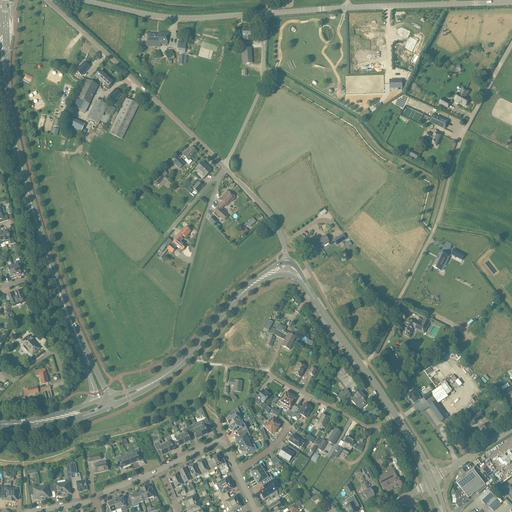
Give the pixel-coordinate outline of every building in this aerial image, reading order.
[(354,31),(353,31),(353,35),(354,35),(360,35),(360,38),(361,38),(361,39),(365,39),(365,38),(370,38),(371,45),(372,45),(372,49),(378,48),(378,42),(385,41),(385,34),(377,34),(377,33),(373,33),(373,34),(371,34),(371,27),(369,27),(369,26),(366,26),(366,27),(359,28),(359,27),(356,27),(356,28),(354,28),(355,31),(354,31)] [(250,40),(250,30),(242,30),(243,41),(250,40)] [(168,33),(159,32),(159,34),(147,33),(146,46),(151,47),(151,43),(155,44),(155,47),(160,47),(160,45),(167,45),(168,33)] [(410,37),(405,48),(412,52),(418,41),(410,37)] [(179,42),(177,54),(185,55),(186,43),(179,42)] [(252,64),(251,48),(242,49),(243,64),(252,64)] [(174,58),(172,50),(166,52),(168,60),(174,58)] [(89,67),(84,62),(76,71),(81,76),(89,67)] [(92,79),(89,81),(94,83),(98,79),(101,82),(106,77),(100,71),(98,74),(97,73),(92,79)] [(112,83),(106,77),(101,82),(104,84),(105,85),(103,87),(107,90),(111,86),(110,85),(112,83)] [(82,78),(80,81),(84,83),(73,107),(85,113),(98,86),(82,78)] [(402,81),(390,81),(390,89),(402,88),(402,81)] [(469,92),(464,89),(461,95),(458,93),(454,100),(455,101),(455,102),(459,104),(459,103),(466,107),(469,100),(466,98),(469,92)] [(120,94),(115,90),(108,97),(113,102),(120,94)] [(139,105),(126,99),(110,134),(122,140),(139,105)] [(450,103),(442,99),(439,104),(448,108),(450,103)] [(99,124),(107,108),(108,109),(109,106),(96,100),(87,119),(99,124)] [(115,109),(110,106),(107,112),(112,115),(115,109)] [(431,120),(430,122),(433,124),(445,129),(448,121),(437,116),(437,117),(433,115),(431,120)] [(82,130),(84,125),(70,118),(66,127),(80,134),(81,132),(84,133),(85,131),(82,130)] [(434,135),(428,133),(425,140),(431,143),(430,144),(436,147),(441,136),(435,133),(434,135)] [(191,148),(183,156),(186,159),(185,161),(189,165),(192,162),(190,160),(196,153),(191,148)] [(184,164),(175,156),(171,161),(179,169),(184,164)] [(211,171),(202,162),(196,169),(205,178),(211,171)] [(151,181),(155,186),(167,175),(163,170),(151,181)] [(203,186),(198,182),(192,189),(197,193),(203,186)] [(222,202),(217,207),(219,208),(221,210),(225,206),(226,207),(235,198),(230,193),(229,191),(220,200),(222,202)] [(219,208),(215,212),(224,221),(228,217),(221,210),(219,208)] [(2,216),(2,214),(0,214),(0,223),(5,222),(8,221),(7,216),(5,215),(2,216)] [(252,217),(245,224),(249,227),(256,221),(252,217)] [(182,230),(175,238),(176,239),(179,241),(181,238),(183,236),(185,238),(190,232),(186,229),(185,228),(183,231),(182,230)] [(2,232),(5,243),(8,242),(8,244),(10,245),(14,244),(12,235),(9,236),(7,230),(2,232)] [(346,240),(343,234),(333,240),(336,245),(346,240)] [(316,242),(320,248),(329,243),(325,236),(316,242)] [(167,238),(163,243),(167,246),(168,246),(172,241),(167,238)] [(173,243),(167,250),(172,253),(174,251),(176,248),(174,247),(176,245),(177,246),(178,246),(182,250),(186,246),(181,242),(182,241),(183,239),(181,238),(179,241),(176,239),(173,243)] [(312,253),(320,248),(316,242),(308,247),(312,253)] [(454,250),(451,255),(462,261),(464,255),(454,250)] [(440,253),(439,257),(438,256),(437,259),(433,267),(440,271),(445,262),(447,263),(450,258),(440,253)] [(15,264),(13,265),(16,276),(21,274),(19,269),(22,268),(20,260),(16,262),(15,263),(15,264)] [(333,264),(325,268),(327,273),(335,270),(333,264)] [(11,278),(16,276),(13,265),(8,267),(7,266),(4,267),(6,273),(9,272),(11,278)] [(329,278),(325,280),(327,283),(326,283),(328,287),(327,287),(331,292),(334,295),(336,297),(340,295),(339,292),(337,288),(338,288),(335,283),(334,283),(332,280),(331,280),(329,278)] [(25,302),(21,291),(16,292),(17,296),(13,297),(12,293),(8,294),(12,306),(25,302)] [(404,330),(403,334),(409,337),(414,329),(415,326),(426,332),(427,328),(430,323),(431,323),(433,320),(432,319),(426,316),(422,324),(410,318),(408,321),(407,321),(403,329),(404,330)] [(273,322),(269,320),(265,327),(264,328),(269,331),(273,322)] [(277,327),(276,329),(275,330),(283,333),(282,334),(286,336),(286,337),(289,339),(290,340),(289,342),(293,344),(296,338),(295,337),(296,334),(292,332),(290,335),(288,334),(289,333),(284,331),(286,328),(279,324),(277,327)] [(275,330),(276,329),(272,328),(270,333),(267,332),(265,337),(268,338),(266,345),(271,347),(275,337),(273,337),(274,335),(284,340),(281,346),(289,350),(293,344),(289,342),(290,340),(289,339),(286,337),(286,336),(282,334),(283,333),(275,330)] [(21,342),(24,346),(23,347),(27,352),(28,351),(32,355),(39,349),(33,341),(33,340),(31,337),(30,338),(28,336),(21,342)] [(447,338),(442,343),(446,347),(451,342),(447,338)] [(306,367),(298,363),(292,373),(301,378),(306,367)] [(45,369),(34,371),(35,375),(39,374),(41,384),(48,383),(46,372),(45,369)] [(242,382),(229,380),(229,385),(234,385),(233,392),(241,392),(242,382)] [(511,391),(511,385),(511,386),(505,390),(502,391),(505,396),(507,394),(511,391)] [(18,389),(16,389),(16,390),(18,389),(20,395),(22,395),(22,399),(28,397),(28,398),(30,398),(31,402),(38,401),(35,388),(29,389),(29,390),(27,390),(27,387),(18,389)] [(415,403),(421,399),(418,394),(414,388),(406,393),(410,400),(412,399),(415,403)] [(349,393),(346,389),(343,392),(342,391),(340,392),(341,393),(337,397),(340,401),(341,401),(341,402),(344,399),(344,398),(347,396),(351,400),(358,409),(365,403),(363,400),(365,398),(359,392),(355,396),(353,398),(349,394),(349,393)] [(56,390),(41,393),(42,399),(57,396),(56,390)] [(270,395),(264,390),(260,395),(257,392),(253,397),(253,396),(251,399),(257,404),(259,402),(261,401),(264,403),(267,399),(267,400),(270,395)] [(285,393),(278,404),(281,405),(284,407),(285,405),(291,395),(288,393),(287,394),(285,393)] [(423,397),(426,401),(433,397),(430,393),(423,397)] [(285,405),(284,407),(286,408),(289,410),(295,399),(293,398),(293,397),(291,395),(285,405)] [(430,407),(441,423),(447,418),(436,402),(429,406),(430,407)] [(293,416),(292,418),(296,421),(297,419),(298,419),(300,415),(306,418),(312,408),(311,408),(311,407),(309,406),(308,406),(304,404),(300,412),(296,410),(294,414),(292,416),(293,416)] [(229,426),(239,421),(237,417),(240,415),(237,409),(231,413),(232,416),(226,419),(226,421),(225,421),(227,425),(228,425),(229,426)] [(267,421),(268,423),(276,430),(278,428),(278,427),(280,425),(274,420),(276,418),(279,415),(273,411),(271,414),(272,415),(267,421)] [(481,419),(478,412),(471,416),(472,417),(466,420),(469,426),(481,419)] [(318,422),(316,424),(325,428),(330,418),(322,414),(318,422)] [(201,422),(196,425),(197,428),(199,431),(202,437),(208,434),(205,428),(208,427),(210,426),(208,422),(207,419),(207,418),(204,419),(204,420),(201,422)] [(241,426),(239,421),(229,426),(230,428),(229,429),(230,430),(230,431),(232,431),(232,432),(238,430),(240,433),(247,430),(244,424),(241,426)] [(268,423),(266,425),(264,423),(262,425),(271,434),(273,432),(274,433),(276,430),(268,423)] [(493,424),(490,426),(488,423),(480,428),(486,438),(494,433),(493,432),(497,429),(493,424)] [(193,426),(187,428),(190,434),(193,433),(196,440),(202,437),(197,428),(194,429),(193,426)] [(190,434),(187,428),(182,431),(183,433),(180,435),(185,444),(190,441),(187,436),(190,434)] [(239,446),(248,442),(246,438),(250,436),(247,430),(240,433),(242,437),(236,440),(236,441),(236,442),(236,443),(236,444),(236,445),(237,445),(238,445),(239,446)] [(341,433),(336,430),(328,442),(333,446),(339,437),(338,437),(341,433)] [(306,439),(312,443),(315,438),(309,434),(306,439)] [(174,435),(170,436),(173,442),(176,441),(179,447),(185,444),(180,435),(175,437),(174,435)] [(300,440),(292,435),(288,441),(299,448),(303,442),(307,445),(309,441),(302,437),(300,440)] [(173,442),(170,436),(165,439),(167,442),(164,444),(168,453),(174,450),(171,444),(173,442)] [(344,442),(344,443),(351,447),(352,448),(354,449),(356,446),(353,444),(355,441),(347,437),(344,442)] [(327,444),(323,441),(318,449),(322,452),(327,444)] [(163,456),(168,453),(164,444),(161,445),(159,442),(153,444),(157,452),(160,450),(163,456)] [(250,446),(248,442),(239,446),(240,448),(239,448),(239,449),(239,450),(239,451),(240,451),(240,452),(241,452),(242,453),(248,450),(250,455),(256,450),(254,445),(250,446)] [(344,443),(341,447),(345,449),(342,454),(347,456),(352,448),(351,447),(344,443)] [(337,446),(332,455),(337,458),(340,453),(343,449),(338,446),(337,446)] [(299,453),(291,447),(288,452),(284,448),(281,452),(279,455),(279,456),(284,459),(283,460),(290,465),(294,459),(295,459),(299,453)] [(138,458),(141,457),(138,449),(133,451),(134,454),(127,456),(128,457),(131,465),(139,461),(138,458)] [(319,456),(315,453),(311,460),(315,463),(319,456)] [(101,460),(99,455),(92,456),(88,457),(89,463),(101,460)] [(212,457),(217,467),(216,467),(217,469),(224,466),(226,464),(224,459),(221,460),(220,458),(219,459),(217,455),(212,457)] [(131,465),(128,457),(122,460),(120,456),(115,458),(118,464),(121,463),(123,468),(131,465)] [(208,472),(208,474),(209,474),(215,472),(214,469),(216,467),(217,467),(212,457),(212,456),(210,457),(209,457),(208,457),(208,458),(207,458),(207,459),(206,459),(208,464),(208,466),(206,467),(208,472)] [(280,462),(275,457),(270,460),(273,466),(280,462)] [(70,465),(72,479),(73,486),(73,487),(77,487),(78,492),(78,493),(83,492),(82,491),(87,491),(85,482),(81,482),(80,477),(76,478),(75,474),(77,474),(75,464),(72,461),(70,465)] [(199,469),(196,470),(199,476),(200,478),(204,476),(208,474),(208,472),(206,467),(203,461),(197,463),(199,467),(198,467),(199,469)] [(108,471),(106,462),(94,465),(96,473),(108,471)] [(254,478),(263,472),(261,469),(265,466),(263,463),(259,466),(250,472),(251,473),(250,474),(252,478),(253,477),(254,478)] [(196,477),(199,476),(196,470),(194,465),(193,466),(192,465),(191,465),(191,466),(190,466),(190,467),(189,467),(188,468),(191,473),(190,473),(191,475),(188,476),(190,480),(191,483),(197,480),(196,477)] [(375,479),(368,467),(362,470),(368,482),(375,479)] [(185,483),(190,480),(188,476),(185,469),(179,472),(181,475),(180,475),(181,478),(178,479),(181,485),(181,486),(182,486),(186,484),(185,483)] [(485,485),(473,469),(456,483),(461,489),(456,493),(455,498),(457,499),(456,504),(459,508),(470,499),(469,498),(485,485)] [(400,484),(393,470),(390,472),(387,473),(378,478),(382,486),(383,487),(381,488),(384,493),(400,484)] [(263,472),(254,478),(258,485),(265,480),(267,483),(273,479),(269,473),(266,476),(263,472)] [(181,485),(178,479),(176,475),(175,475),(174,475),(173,475),(173,476),(172,476),(172,477),(171,477),(173,482),(173,484),(176,490),(178,489),(178,487),(181,486),(181,485)] [(219,490),(230,483),(230,482),(229,481),(228,481),(227,480),(226,479),(223,481),(223,480),(221,481),(219,478),(212,481),(214,486),(216,485),(219,490)] [(61,485),(63,498),(67,496),(67,495),(70,494),(69,487),(73,486),(72,479),(65,480),(65,484),(61,485)] [(274,479),(273,479),(267,483),(265,485),(267,488),(259,493),(264,499),(271,495),(271,496),(277,493),(274,487),(278,485),(274,479)] [(59,497),(63,498),(61,485),(58,485),(56,482),(50,483),(51,490),(55,489),(56,497),(59,496),(59,497)] [(47,490),(51,490),(50,483),(44,484),(43,487),(40,488),(42,501),(46,499),(46,498),(49,498),(47,490)] [(218,495),(221,500),(228,496),(226,494),(228,492),(232,489),(231,488),(231,487),(231,486),(231,484),(230,483),(219,490),(220,492),(218,495)] [(369,489),(366,483),(363,485),(366,491),(360,494),(362,498),(365,497),(367,499),(374,495),(370,489),(369,489)] [(42,501),(40,488),(37,489),(35,485),(29,486),(30,493),(34,493),(35,500),(38,500),(38,501),(42,501)] [(144,488),(148,499),(153,497),(153,499),(157,498),(154,491),(151,492),(149,486),(144,488)] [(8,502),(11,502),(11,490),(8,490),(7,487),(2,487),(1,494),(5,494),(5,501),(8,501),(8,502)] [(14,490),(11,490),(11,502),(14,502),(14,501),(17,501),(17,494),(21,494),(21,487),(15,487),(14,490)] [(143,501),(148,499),(144,488),(140,490),(141,492),(139,492),(140,493),(143,501)] [(184,506),(185,506),(196,502),(195,499),(197,497),(194,490),(187,493),(189,497),(187,498),(187,499),(182,501),(183,502),(182,503),(183,504),(183,505),(184,505),(184,506)] [(494,496),(488,490),(479,499),(485,505),(494,496)] [(143,502),(143,501),(140,493),(137,494),(136,492),(134,493),(138,504),(143,502)] [(139,506),(138,504),(134,493),(132,494),(132,496),(129,497),(130,499),(127,500),(128,503),(130,509),(139,506)] [(228,496),(221,500),(226,509),(228,508),(239,501),(238,500),(237,500),(236,499),(235,498),(235,497),(232,499),(231,498),(229,499),(228,496)] [(282,502),(278,496),(270,500),(272,503),(271,505),(272,505),(267,508),(268,509),(268,510),(268,511),(274,511),(275,511),(278,511),(278,510),(281,508),(279,505),(282,502)] [(357,503),(353,496),(346,500),(348,505),(345,506),(348,511),(356,511),(357,511),(353,505),(357,503)] [(119,497),(117,498),(121,509),(121,511),(122,511),(130,509),(128,503),(125,505),(123,498),(120,499),(119,497)] [(116,511),(121,509),(117,498),(114,499),(115,501),(112,502),(116,511)] [(331,508),(324,498),(320,500),(321,503),(326,511),(331,508)] [(501,504),(497,500),(489,507),(493,511),(501,504)] [(227,511),(235,511),(237,510),(236,510),(241,507),(240,506),(240,505),(240,504),(239,502),(239,501),(228,508),(229,510),(227,511)] [(116,511),(112,502),(107,504),(108,506),(106,506),(107,510),(106,511),(116,511)] [(193,511),(197,511),(201,511),(200,507),(198,507),(196,502),(185,506),(188,511),(190,511),(191,511),(193,511)]
